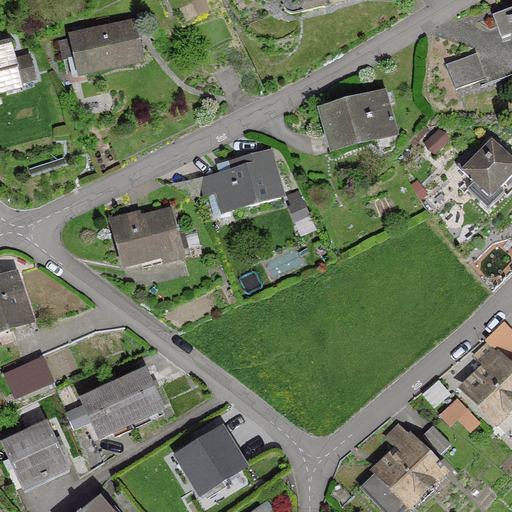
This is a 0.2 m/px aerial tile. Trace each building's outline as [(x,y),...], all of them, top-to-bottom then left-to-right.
[(320,0),(297,0),(298,4),(299,3),(301,12),(322,8),(320,0)] [(511,9),(490,17),(499,41),(507,38),(511,51),(511,50),(511,9)] [(66,60),(69,77),(139,61),(131,26),(56,42),(60,61),(66,60)] [(0,93),(18,88),(16,84),(32,80),(26,59),(11,63),(7,47),(0,48),(0,93)] [(474,55),(443,67),(453,91),(483,80),(474,55)] [(222,93),(237,85),(228,66),(212,74),(222,93)] [(362,98),(363,103),(321,114),(330,148),(329,148),(330,152),(334,151),(334,150),(392,134),(391,132),(389,133),(378,93),(362,98)] [(471,184),(465,191),(486,211),(502,195),(497,191),(511,175),(511,166),(489,144),(471,162),(466,156),(454,168),(471,184)] [(230,211),(229,212),(229,213),(278,200),(265,154),(232,163),(234,172),(200,181),(204,197),(225,192),(230,211)] [(131,218),(108,224),(120,268),(179,253),(168,213),(132,223),(131,218)] [(0,332),(27,324),(12,277),(0,280),(0,332)] [(484,372),(462,392),(494,426),(511,408),(511,374),(485,346),(472,359),(484,372)] [(41,364),(5,380),(14,400),(50,384),(41,364)] [(143,373),(111,388),(128,425),(160,410),(143,373)] [(128,425),(111,388),(79,403),(83,412),(66,420),(70,430),(87,422),(95,440),(112,432),(116,438),(131,431),(128,425)] [(475,434),(486,425),(466,398),(444,414),(455,429),(466,421),(475,434)] [(44,425),(21,435),(43,481),(46,479),(44,477),(64,468),(44,425)] [(397,454),(359,490),(379,511),(401,511),(441,475),(437,471),(440,469),(437,466),(435,468),(396,428),(384,440),(397,454)] [(448,446),(430,428),(420,437),(438,456),(448,446)] [(218,433),(176,459),(198,495),(241,469),(218,433)] [(21,435),(0,444),(0,448),(19,489),(39,479),(40,482),(43,481),(21,435)] [(83,511),(108,511),(98,500),(83,511)]
